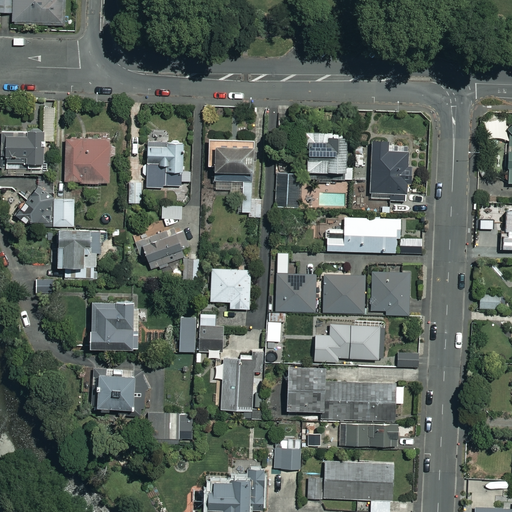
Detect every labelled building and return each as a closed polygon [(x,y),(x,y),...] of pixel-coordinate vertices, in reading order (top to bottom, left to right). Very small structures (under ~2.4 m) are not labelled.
[(0,0),(0,12),(14,13),(14,21),(65,23),(65,0),(0,0)] [(506,116),(486,117),(487,139),(507,138),(506,116)] [(47,131),(3,131),(3,155),(8,155),(8,173),(46,173),(47,131)] [(348,131),(308,131),(308,171),(348,171),(348,131)] [(111,139),(67,139),(66,182),(111,183),(111,139)] [(229,139),(209,139),(209,166),(216,166),(216,189),(231,189),(230,202),(239,202),(239,212),(250,212),(250,217),(255,217),(256,197),(253,197),(254,147),(229,146),(229,139)] [(389,140),(372,139),(371,199),(407,200),(409,151),(389,151),(389,140)] [(183,141),(149,142),(149,164),(144,164),(144,174),(147,174),(147,186),(192,185),(191,172),(183,172),(183,141)] [(301,174),(277,173),(276,205),(299,206),(301,174)] [(142,182),(131,182),(132,203),(143,203),(142,182)] [(53,197),(40,186),(17,213),(32,226),(74,227),(75,198),(53,197)] [(180,217),(180,207),(167,207),(167,217),(180,217)] [(395,253),(396,219),(346,217),(345,230),(328,229),(327,251),(395,253)] [(128,230),(116,227),(114,240),(126,243),(128,230)] [(91,229),(61,228),(59,265),(84,266),(85,244),(90,244),(91,229)] [(169,236),(168,232),(143,240),(152,269),(185,259),(183,252),(190,249),(184,231),(169,236)] [(423,239),(401,239),(402,253),(423,253),(423,239)] [(199,259),(184,259),(185,280),(200,279),(199,259)] [(391,267),(373,266),(371,310),(387,311),(387,314),(409,315),(411,273),(391,272),(391,267)] [(251,270),(213,268),(212,301),(231,301),(231,308),(250,309),(251,270)] [(316,274),(277,274),(276,311),(316,312),(316,274)] [(365,276),(325,275),(324,312),(365,312),(365,276)] [(502,309),(502,294),(481,294),(480,308),(502,309)] [(134,301),(93,301),(94,328),(92,328),(92,347),(135,347),(134,301)] [(247,334),(246,313),(180,315),(181,352),(224,350),(224,335),(247,334)] [(340,318),(340,327),(332,327),(331,356),(383,359),(385,327),(357,325),(357,319),(340,318)] [(418,352),(398,352),(398,367),(418,366),(418,352)] [(225,358),(224,364),(217,364),(216,378),(223,379),(221,409),(253,411),(254,404),(262,404),(263,393),(253,393),(255,360),(225,358)] [(326,367),(289,366),(288,410),(322,410),(322,419),(340,419),(340,444),(396,445),(397,383),(325,382),(326,367)] [(98,369),(84,368),(83,389),(100,390),(99,407),(135,408),(137,374),(97,372),(98,369)] [(282,439),(282,448),(276,448),(275,468),(301,469),(301,440),(282,439)] [(391,511),(393,462),(326,460),(325,478),(309,478),(308,498),(372,499),(371,511),(374,511),(391,511)] [(268,469),(247,469),(248,479),(215,480),(215,490),(209,490),(210,509),(219,509),(218,511),(236,511),(236,510),(269,509),(268,469)]
